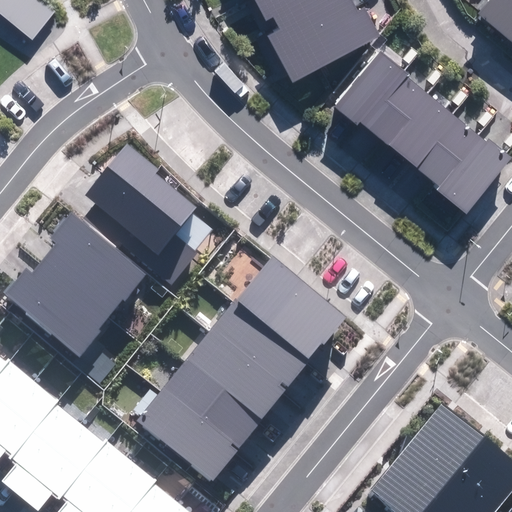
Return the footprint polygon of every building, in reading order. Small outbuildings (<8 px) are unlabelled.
[(48,0),(0,0),(0,6),(31,31),(53,4),(48,0)] [(268,36),(293,83),(380,38),(364,7),(358,10),(352,0),(255,0),(266,21),(273,17),(279,30),(268,36)] [(511,0),(489,0),(478,15),(511,41),(511,0)] [(438,191),(467,214),(511,157),(511,154),(489,137),(486,141),(406,77),(409,72),(381,50),(335,107),(358,126),(360,123),(441,187),(438,191)] [(123,244),(172,285),(199,253),(196,250),(214,229),(193,212),(198,206),(156,172),(159,169),(129,144),(85,196),(131,234),(123,244)] [(71,358),(100,382),(115,364),(91,344),(102,331),(98,328),(123,299),(125,301),(147,275),(72,212),(50,238),(56,243),(32,272),(25,267),(3,292),(75,354),(71,358)] [(138,422),(213,481),(237,451),(232,446),(234,444),(240,448),(286,390),(281,386),(283,383),(288,388),(346,315),(271,255),(138,422)] [(190,511),(155,484),(158,480),(105,438),(102,442),(55,405),(59,399),(9,360),(7,362),(0,357),(0,457),(5,451),(12,456),(10,460),(15,464),(1,482),(38,511),(52,494),(59,499),(61,496),(67,501),(57,511),(190,511)] [(368,492),(392,511),(496,511),(511,494),(511,462),(443,404),(368,492)] [(270,511),(247,466),(195,493),(204,511),(270,511)]
